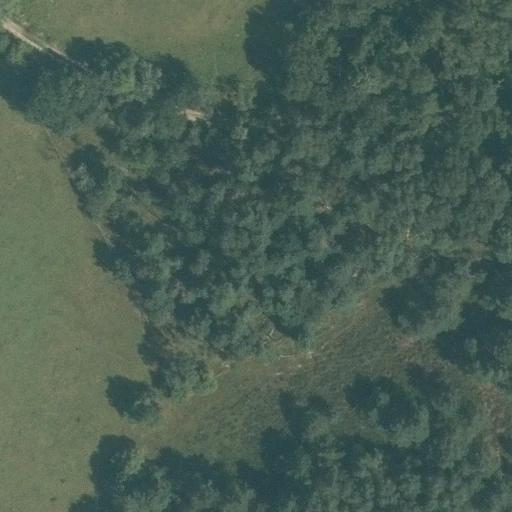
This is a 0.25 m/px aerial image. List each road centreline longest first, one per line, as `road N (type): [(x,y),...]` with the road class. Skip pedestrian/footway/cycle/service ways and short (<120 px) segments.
road 1 (track): [(511,124),(348,104),(260,125),(202,120),(132,95),(0,20)]
road 2 (track): [(494,0),(348,104)]
road 3 (track): [(298,116),(331,0)]
